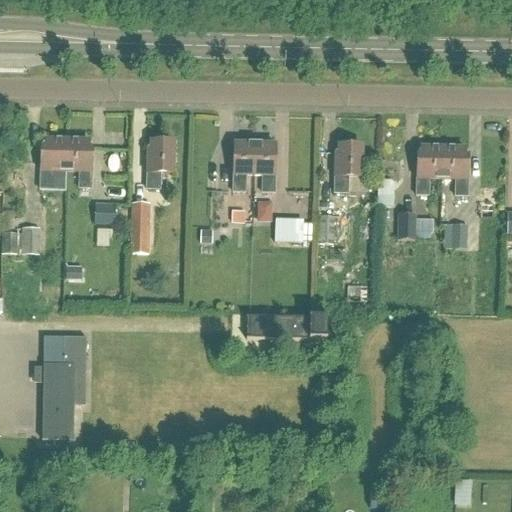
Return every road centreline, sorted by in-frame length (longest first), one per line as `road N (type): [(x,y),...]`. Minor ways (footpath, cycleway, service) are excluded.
road 1 (residential): [(511,99),(0,89)]
road 2 (secondary): [(511,54),(144,48)]
road 3 (secondary): [(144,48),(132,40),(0,25)]
road 4 (secondary): [(0,48),(144,48)]
